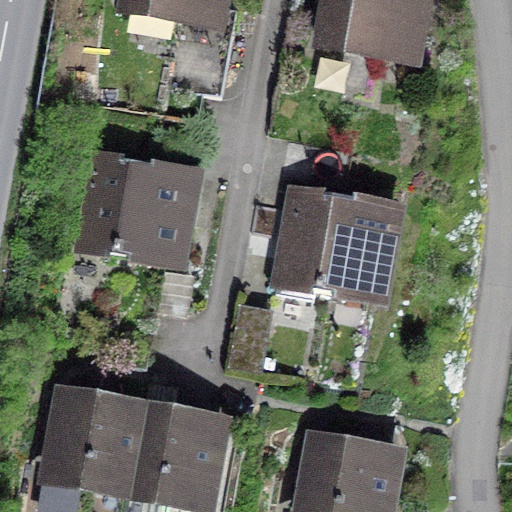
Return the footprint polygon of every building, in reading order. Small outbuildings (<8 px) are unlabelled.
[(124,0),(122,11),(219,28),(224,0),(124,0)] [(326,0),(318,45),(415,62),(426,0),(326,0)] [(143,86),(134,144),(193,154),(202,97),(143,86)] [(95,158),(78,251),(176,268),(193,175),(95,158)] [(311,302),(313,292),(379,304),(395,211),(291,193),(275,296),(311,302)] [(100,305),(95,333),(151,344),(156,316),(100,305)] [(239,313),(229,369),(260,374),(270,318),(239,313)] [(89,362),(146,372),(151,344),(95,333),(89,362)] [(57,451),(51,483),(127,497),(142,409),(67,395),(62,422),(51,420),(46,448),(57,451)] [(214,445),(218,423),(142,409),(127,497),(202,510),(210,466),(221,468),(225,447),(214,445)] [(307,495),(303,511),(382,511),(393,454),(317,440),(312,467),(301,465),(295,493),(307,495)]
